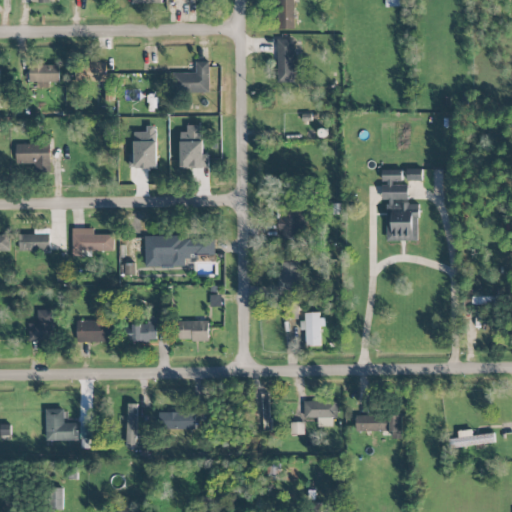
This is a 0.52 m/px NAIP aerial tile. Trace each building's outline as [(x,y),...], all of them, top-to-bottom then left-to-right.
[(294,0),(277,0),(278,30),(295,30),(294,0)] [(277,83),(294,82),(294,39),(277,39),(277,83)] [(106,81),(106,61),(82,61),(82,81),(106,81)] [(209,62),(196,62),(196,73),(173,73),(173,93),(209,92),(209,62)] [(59,82),(59,65),(29,66),(29,83),(38,82),(38,88),(49,88),(49,82),(59,82)] [(16,169),(51,168),(51,136),(34,136),(34,144),(16,145),(16,169)] [(407,181),(422,181),(423,169),(408,169),(407,181)] [(387,241),(419,241),(418,204),(409,204),(409,185),(393,185),(393,181),(402,181),(402,170),(382,170),(382,183),(382,200),(387,200),(387,241)] [(278,201),(278,230),(282,230),(282,240),(302,240),(302,201),(278,201)] [(94,228),(72,229),(72,253),(114,252),(113,234),(94,235),(94,228)] [(50,250),(50,229),(34,229),(34,234),(19,235),(19,251),(50,250)] [(0,234),(0,251),(10,251),(10,235),(0,234)] [(145,238),(146,267),(185,266),(185,256),(215,255),(215,237),(145,238)] [(300,292),(301,263),(279,262),(278,291),(300,292)] [(29,323),(28,340),(56,340),(56,310),(38,310),(37,323),(29,323)] [(320,326),(323,326),(322,313),(302,313),(303,330),(306,330),(306,346),(321,346),(320,326)] [(147,325),(127,324),(126,341),(156,342),(157,319),(147,319),(147,325)] [(76,322),(77,343),(111,341),(110,320),(76,322)] [(209,321),(179,322),(179,341),(209,340),(209,321)] [(337,418),(337,400),(304,401),(304,418),(337,418)] [(137,404),(127,404),(125,447),(135,447),(137,404)] [(46,409),(46,440),(79,441),(79,423),(64,423),(65,410),(46,409)] [(196,413),(160,412),(160,429),(195,430),(196,413)] [(392,432),(392,438),(402,438),(402,415),(356,414),(356,431),(392,432)] [(10,425),(1,425),(1,434),(10,434),(10,425)] [(90,439),(90,427),(80,427),(80,438),(90,439)] [(450,439),(450,447),(495,445),(494,434),(472,435),(472,430),(458,431),(459,438),(450,439)] [(63,488),(54,488),(54,509),(63,509),(63,488)]
